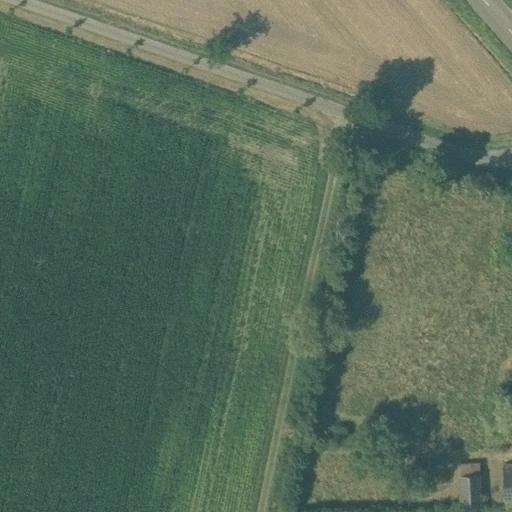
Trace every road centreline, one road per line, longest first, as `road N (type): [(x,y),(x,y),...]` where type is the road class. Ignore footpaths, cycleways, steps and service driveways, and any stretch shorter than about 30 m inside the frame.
road 1 (unclassified): [(511,151),(491,156),(350,116),(11,0)]
road 2 (track): [(350,116),(259,511)]
